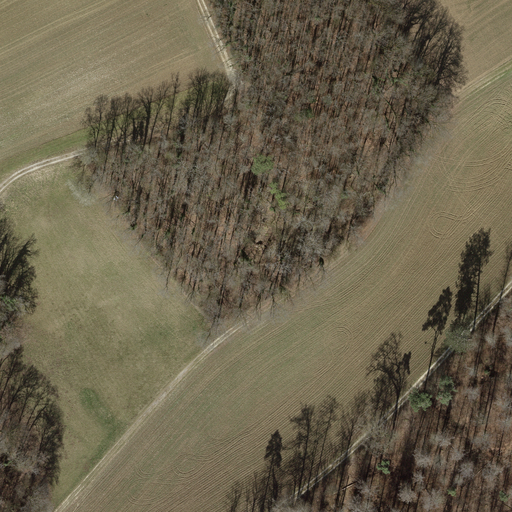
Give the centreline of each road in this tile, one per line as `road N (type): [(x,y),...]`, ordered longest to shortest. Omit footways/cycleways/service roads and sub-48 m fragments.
road 1 (track): [(511,64),(437,115),(346,250),(185,372),(58,511)]
road 2 (track): [(201,0),(231,68),(227,102),(34,166),(0,190)]
road 3 (track): [(511,284),(392,411),(273,511)]
